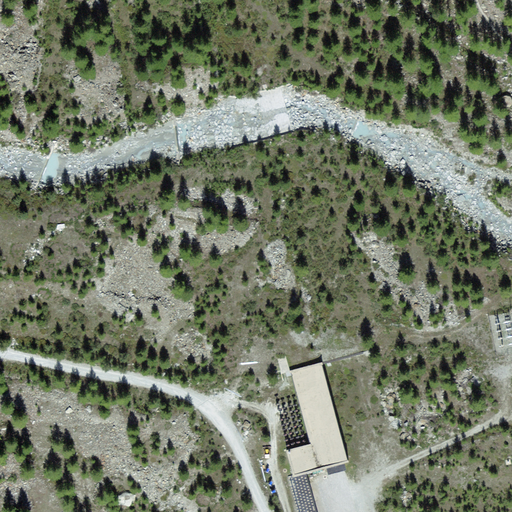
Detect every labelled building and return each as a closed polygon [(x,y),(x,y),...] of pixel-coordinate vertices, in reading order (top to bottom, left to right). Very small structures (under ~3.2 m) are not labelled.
[(511,314),(489,319),(497,360),(511,356),(511,314)] [(325,364),(357,355),(354,346),(353,342),(312,354),(305,331),(282,338),(293,374),(325,364)] [(354,346),(357,355),(368,352),(365,343),(354,346)] [(325,364),(293,374),(313,445),(286,452),(293,479),(306,475),(352,462),(325,364)] [(315,511),(306,475),(293,479),(288,480),(296,511),(315,511)]
